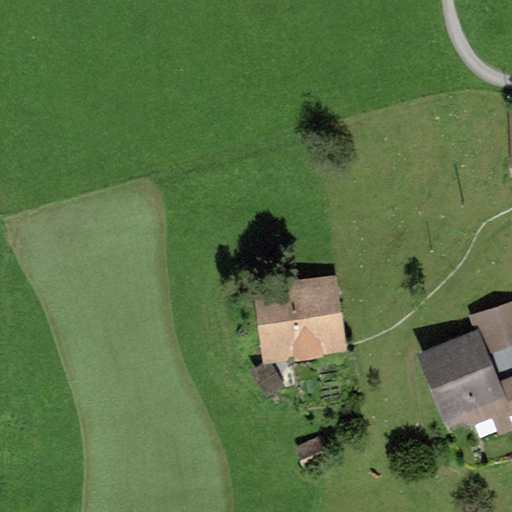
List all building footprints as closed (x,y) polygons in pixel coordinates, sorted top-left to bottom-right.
[(263,292),(271,348),(338,340),(331,284),(263,292)] [(511,306),(476,316),(484,344),(511,336),(511,306)] [(431,357),(450,406),(468,399),(473,414),(495,405),(503,427),(511,423),(511,380),(489,389),(471,342),(431,357)] [(255,365),(268,391),(284,382),(272,357),(255,365)] [(301,446),(311,467),(331,458),(321,437),(301,446)]
